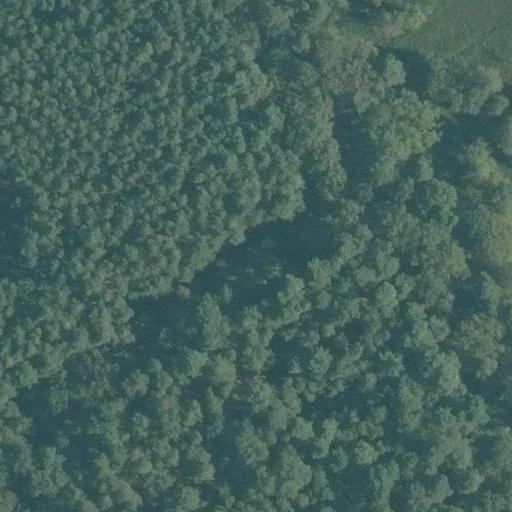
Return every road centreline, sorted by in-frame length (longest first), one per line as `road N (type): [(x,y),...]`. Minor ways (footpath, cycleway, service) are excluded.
road 1 (track): [(493,511),(501,431),(240,0)]
road 2 (track): [(361,204),(0,439)]
